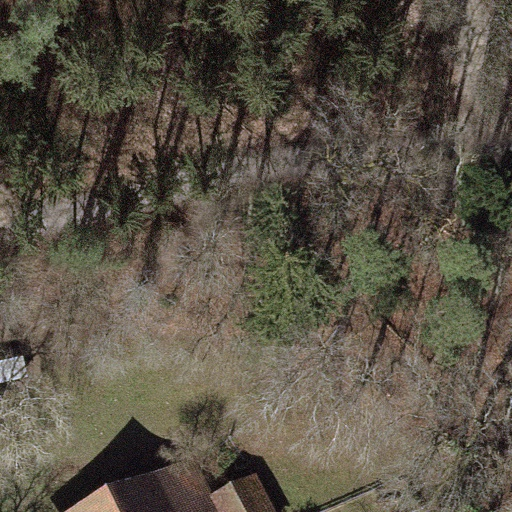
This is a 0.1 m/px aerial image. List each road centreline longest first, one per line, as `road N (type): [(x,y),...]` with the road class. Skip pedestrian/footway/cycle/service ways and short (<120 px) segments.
road 1 (track): [(477,162),(252,163),(132,196),(0,218)]
road 2 (track): [(477,162),(469,0)]
